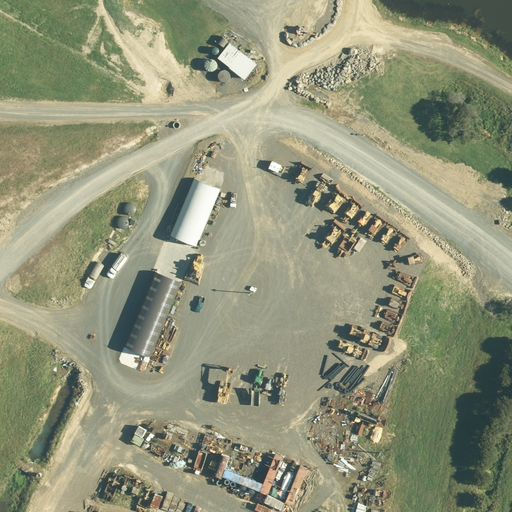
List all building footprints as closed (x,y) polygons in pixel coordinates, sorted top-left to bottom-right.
[(256,65),(230,45),(218,60),(244,80),(256,65)] [(225,175),(203,165),(171,236),(194,246),(225,175)] [(136,202),(129,199),(116,227),(123,231),(136,202)] [(145,261),(136,258),(122,298),(131,301),(145,261)] [(178,285),(160,278),(157,286),(175,293),(178,285)] [(262,294),(252,289),(243,308),(254,313),(262,294)] [(379,365),(368,361),(360,381),(371,385),(379,365)] [(374,385),(384,389),(378,403),(383,406),(390,391),(397,373),(382,367),(374,385)] [(352,429),(323,415),(317,428),(346,442),(352,429)]
